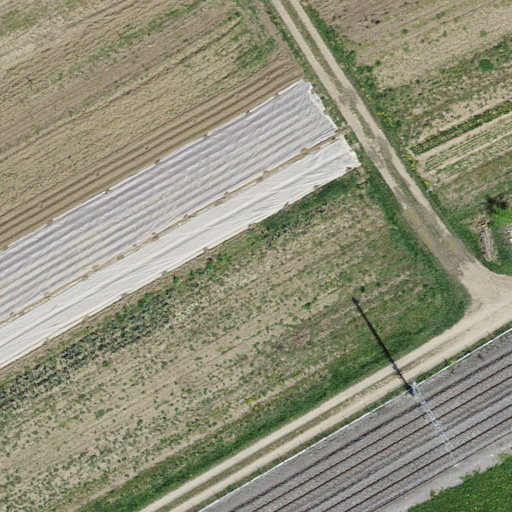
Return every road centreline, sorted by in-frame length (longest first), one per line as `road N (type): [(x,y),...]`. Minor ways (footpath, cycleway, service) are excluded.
road 1 (track): [(511,285),(114,511)]
road 2 (track): [(488,298),(294,0)]
